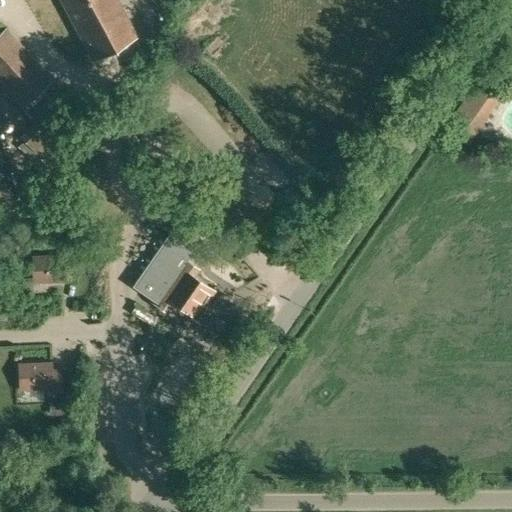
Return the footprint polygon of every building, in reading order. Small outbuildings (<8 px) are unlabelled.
[(61,0),(94,59),(134,37),(114,0),(61,0)] [(47,93),(43,89),(52,80),(5,30),(0,34),(0,84),(22,108),(41,127),(25,143),(43,160),(77,126),(60,109),(62,106),(60,103),(50,93),(47,93)] [(498,93),(478,80),(444,129),(463,143),(498,93)] [(49,184),(33,178),(24,202),(40,208),(49,184)] [(0,200),(11,208),(18,199),(0,184),(0,200)] [(195,310),(200,302),(204,304),(213,291),(197,279),(193,276),(198,269),(182,257),(189,247),(169,233),(132,286),(151,299),(150,301),(164,310),(171,300),(188,312),(188,314),(191,315),(193,315),(195,312),(195,310)] [(63,288),(74,288),(74,264),(73,264),(73,266),(65,266),(65,256),(46,256),(46,260),(31,260),(31,283),(63,283),(63,288)] [(51,395),(62,395),(61,371),(60,371),(60,373),(52,373),(51,364),(32,364),(32,368),(18,369),(19,391),(51,390),(51,395)]
